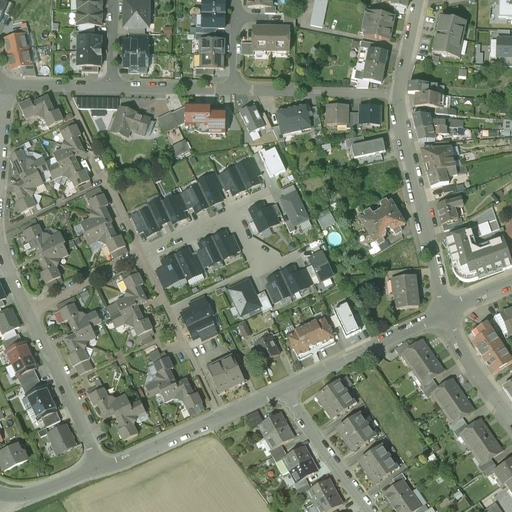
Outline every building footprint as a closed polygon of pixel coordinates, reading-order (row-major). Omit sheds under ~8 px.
[(77,0),(77,12),(101,13),(101,0),(77,0)] [(247,0),(248,9),(265,9),(271,9),(271,0),(247,0)] [(327,0),(314,0),(310,26),(322,29),(327,0)] [(384,0),(387,1),(386,6),(394,8),(404,10),(406,10),(408,0),(384,0)] [(215,2),(203,2),(203,3),(203,16),(224,16),(225,2),(215,2)] [(511,2),(506,2),(499,2),(498,20),(511,20),(511,2)] [(6,7),(3,14),(9,16),(13,6),(8,3),(6,7)] [(129,3),(125,3),(124,16),(148,16),(149,3),(145,3),(129,3)] [(101,13),(77,12),(77,26),(79,27),(95,27),(101,27),(101,13)] [(394,19),(369,14),(364,37),(389,42),(394,19)] [(148,16),(124,16),(124,29),(145,30),(148,30),(148,16)] [(224,16),(203,16),(202,29),(202,30),(214,30),(224,30),(224,16)] [(295,16),(283,16),(283,30),(289,30),(289,31),(295,31),(295,16)] [(449,21),(440,19),(440,20),(443,21),(441,26),(438,28),(435,44),(437,47),(435,53),(433,52),(433,53),(441,55),(441,56),(442,56),(443,58),(445,58),(447,57),(447,56),(458,59),(465,24),(455,22),(454,22),(454,20),(451,19),(450,21),(449,21)] [(27,29),(11,32),(13,39),(24,36),(25,36),(29,35),(27,29)] [(271,29),(253,29),(253,45),(253,53),(271,53),(271,29)] [(283,30),(271,29),(271,53),(289,54),(289,31),(289,30),(283,30)] [(510,32),(498,32),(497,59),(511,59),(511,41),(509,41),(510,32)] [(13,39),(4,41),(7,56),(28,52),(25,36),(24,36),(13,39)] [(89,39),(78,39),(78,40),(78,53),(101,53),(101,39),(89,39)] [(129,42),(124,42),(124,56),(148,56),(148,42),(147,42),(129,42)] [(214,42),(200,42),(200,56),(224,56),(224,42),(214,42)] [(375,45),(361,43),(360,48),(369,50),(374,51),(375,45)] [(253,45),(241,45),(241,57),(253,57),(253,53),(253,45)] [(374,51),(369,50),(366,66),(384,70),(387,54),(374,51)] [(28,52),(7,56),(11,71),(20,69),(31,66),(28,52)] [(101,53),(78,53),(77,68),(82,68),(98,68),(100,68),(101,53)] [(148,56),(124,56),(123,69),(129,69),(147,69),(148,56)] [(224,56),(200,56),(199,70),(199,71),(213,71),(223,71),(224,56)] [(31,66),(20,69),(22,78),(36,78),(33,65),(31,66)] [(384,70),(366,66),(363,81),(362,82),(369,83),(381,85),(384,70)] [(363,81),(357,83),(356,90),(368,90),(369,83),(362,82),(363,81)] [(428,86),(409,84),(408,94),(416,95),(427,96),(428,91),(428,86)] [(427,96),(416,95),(415,108),(435,109),(443,110),(443,109),(444,97),(427,96)] [(118,100),(73,99),(78,110),(118,111),(118,100)] [(42,101),(32,105),(30,102),(19,107),(26,122),(34,118),(39,120),(46,101),(42,101)] [(50,103),(46,101),(39,120),(44,121),(45,121),(49,130),(63,123),(58,112),(54,114),(50,103)] [(210,108),(186,107),(186,108),(172,115),(178,129),(186,125),(186,130),(208,130),(208,136),(225,136),(225,113),(210,113),(210,108)] [(348,107),(328,107),(327,126),(337,127),(337,125),(347,125),(347,127),(348,115),(348,107)] [(297,114),(289,115),(289,112),(277,114),(280,128),(282,136),(283,136),(282,134),(300,130),(300,132),(311,130),(306,108),(296,110),(297,114)] [(317,108),(311,109),(313,121),(319,120),(317,108)] [(380,108),(360,108),(360,116),(360,127),(361,127),(361,126),(370,126),(370,127),(380,128),(380,108)] [(247,110),(239,114),(250,137),(265,130),(255,109),(248,112),(247,110)] [(135,115),(120,110),(111,134),(127,139),(130,131),(145,136),(150,121),(135,116),(135,115)] [(171,114),(157,121),(164,136),(178,129),(172,115),(171,114)] [(428,117),(412,117),(415,130),(432,129),(430,125),(428,117)] [(67,131),(61,134),(65,141),(64,142),(62,147),(81,153),(82,150),(80,145),(83,143),(75,127),(72,128),(67,131)] [(280,128),(272,130),(279,144),(284,143),(283,136),(282,136),(280,128)] [(432,129),(415,130),(418,143),(435,142),(433,136),(432,129)] [(363,138),(345,142),(347,149),(351,148),(364,145),(363,138)] [(190,152),(185,142),(168,150),(173,160),(190,152)] [(364,145),(351,148),(354,161),(385,154),(383,142),(364,145)] [(24,146),(14,151),(16,155),(21,152),(22,153),(27,151),(24,146)] [(81,153),(62,147),(61,151),(61,152),(53,156),(58,166),(69,161),(80,157),(81,153)] [(436,151),(421,152),(424,165),(425,165),(452,158),(450,150),(436,151)] [(258,155),(266,171),(270,180),(285,173),(275,151),(266,155),(264,152),(258,155)] [(16,155),(13,156),(12,161),(20,178),(24,180),(30,162),(26,160),(25,161),(22,153),(21,152),(16,155)] [(254,160),(261,174),(266,171),(258,155),(253,158),(254,160)] [(452,158),(425,165),(427,176),(455,169),(452,158)] [(254,160),(249,163),(257,179),(262,177),(261,174),(254,160)] [(43,161),(35,165),(35,164),(30,162),(24,180),(25,182),(39,176),(48,172),(48,171),(49,171),(48,170),(43,161)] [(69,161),(58,166),(48,170),(49,171),(48,171),(48,172),(53,181),(61,178),(66,180),(72,163),(69,161)] [(76,164),(72,163),(66,180),(71,182),(72,182),(75,190),(80,188),(90,183),(85,172),(81,174),(76,164)] [(257,179),(249,163),(236,169),(246,191),(259,185),(257,179)] [(236,169),(223,175),(230,192),(233,197),(246,191),(236,169)] [(455,169),(427,176),(431,189),(449,185),(446,177),(449,176),(449,178),(457,176),(455,169)] [(216,175),(210,177),(218,193),(224,191),(217,178),(216,175)] [(230,192),(223,175),(217,178),(224,191),(225,194),(230,192)] [(39,176),(25,182),(22,183),(23,183),(17,185),(16,189),(34,196),(36,191),(36,190),(44,186),(39,176)] [(218,193),(210,177),(197,183),(209,209),(222,203),(218,193)] [(360,181),(355,183),(360,192),(364,189),(360,181)] [(186,193),(193,209),(196,215),(209,209),(197,183),(197,184),(198,187),(186,193)] [(281,193),(284,199),(295,194),(292,188),(281,193)] [(34,196),(16,189),(15,192),(20,203),(16,204),(21,215),(31,211),(36,209),(32,200),(33,200),(34,196)] [(188,212),(193,209),(186,193),(180,195),(188,212)] [(284,199),(280,201),(290,221),(285,224),(290,235),(295,232),(293,229),(308,221),(295,194),(284,199)] [(180,195),(175,198),(183,214),(188,212),(180,195)] [(93,201),(88,203),(92,212),(90,216),(108,223),(109,219),(104,209),(108,207),(103,196),(93,201)] [(183,214),(175,198),(162,204),(161,201),(160,201),(172,226),(185,220),(183,214)] [(461,200),(447,204),(446,201),(441,203),(441,205),(436,207),(441,227),(442,226),(458,222),(458,221),(455,210),(463,208),(461,200)] [(148,207),(160,232),(159,228),(170,223),(172,226),(160,201),(148,207)] [(387,201),(380,205),(382,208),(381,209),(381,212),(377,214),(383,223),(398,214),(391,203),(389,204),(387,201)] [(263,206),(249,212),(260,234),(279,225),(276,219),(281,217),(276,207),(265,212),(263,206)] [(136,216),(144,233),(147,238),(160,232),(148,207),(147,207),(149,210),(136,216)] [(491,208),(467,222),(468,223),(467,223),(470,231),(471,231),(473,240),(469,241),(470,243),(472,244),(474,249),(478,251),(484,248),(487,250),(489,249),(487,245),(503,239),(491,208)] [(329,209),(315,215),(321,230),(335,224),(329,209)] [(374,217),(370,211),(364,215),(366,218),(360,221),(367,233),(383,223),(377,214),(374,217)] [(398,214),(383,223),(387,231),(389,229),(391,232),(393,232),(395,236),(401,232),(399,229),(405,226),(398,214)] [(108,223),(90,216),(89,220),(89,221),(80,225),(85,236),(107,226),(108,223)] [(139,235),(144,233),(136,216),(131,219),(139,235)] [(511,219),(503,239),(511,266),(511,219)] [(458,222),(442,226),(444,233),(454,230),(462,226),(460,220),(458,221),(458,222)] [(383,223),(367,233),(374,244),(376,243),(378,246),(384,243),(382,239),(385,237),(386,235),(384,232),(387,231),(383,223)] [(107,226),(85,236),(84,236),(89,247),(97,243),(97,244),(102,246),(108,228),(107,226)] [(34,229),(24,234),(29,244),(32,243),(35,248),(37,253),(41,254),(47,236),(43,235),(42,235),(38,227),(34,229)] [(112,229),(108,228),(102,246),(107,247),(111,255),(116,253),(125,248),(120,238),(117,239),(112,229)] [(484,248),(478,251),(474,249),(472,244),(470,243),(469,241),(473,240),(471,231),(470,231),(461,234),(462,235),(445,240),(453,265),(455,265),(456,268),(452,269),(453,273),(455,276),(458,279),(461,281),(463,282),(466,282),(468,282),(471,282),(511,267),(511,266),(503,239),(487,245),(489,249),(487,250),(484,248)] [(222,262),(235,256),(228,239),(225,233),(212,240),(222,262)] [(52,238),(47,236),(41,254),(43,256),(63,246),(64,247),(65,246),(60,235),(52,239),(52,238)] [(228,239),(235,256),(241,253),(233,237),(228,239)] [(201,252),(209,268),(222,262),(212,240),(199,246),(201,252)] [(32,243),(29,244),(23,247),(26,252),(29,251),(35,248),(32,243)] [(63,246),(43,256),(41,259),(59,266),(60,261),(68,257),(64,247),(63,246)] [(125,248),(116,253),(118,258),(119,258),(128,254),(125,248)] [(200,276),(192,260),(188,251),(175,257),(187,282),(200,276)] [(204,270),(209,268),(201,252),(196,254),(198,257),(204,270)] [(322,255),(309,261),(312,267),(319,283),(319,284),(333,278),(322,255)] [(186,282),(187,282),(175,257),(162,264),(165,269),(172,286),(185,280),(186,282)] [(198,257),(192,260),(200,276),(205,273),(204,270),(198,257)] [(59,266),(41,259),(40,263),(45,273),(41,275),(46,286),(61,279),(57,271),(57,270),(59,266)] [(319,283),(312,267),(306,269),(306,270),(314,286),(319,283)] [(291,297),(308,289),(301,273),(297,275),(294,268),(280,275),(291,297)] [(135,269),(125,274),(126,275),(121,277),(124,282),(138,275),(135,269)] [(172,286),(165,269),(155,274),(163,290),(172,286)] [(314,286),(306,270),(301,273),(308,289),(314,286)] [(408,270),(387,273),(388,281),(392,281),(392,280),(409,278),(408,270)] [(138,275),(124,282),(128,291),(127,291),(125,295),(143,302),(144,298),(139,288),(143,286),(138,275)] [(267,281),(270,287),(278,303),(291,297),(280,275),(267,281)] [(409,278),(392,280),(392,281),(394,296),(395,296),(397,311),(419,308),(415,277),(409,278)] [(61,279),(46,286),(49,291),(58,287),(58,286),(63,284),(61,279)] [(241,318),(260,308),(248,282),(228,292),(241,318)] [(278,303),(270,287),(265,289),(272,306),(278,303)] [(109,305),(123,297),(122,294),(107,302),(109,305)] [(143,302),(125,295),(124,299),(124,300),(106,309),(110,319),(120,315),(121,315),(132,309),(132,310),(142,305),(143,302)] [(191,311),(207,303),(204,298),(188,305),(191,311)] [(71,300),(56,307),(59,313),(73,306),(71,300)] [(207,303),(191,311),(181,315),(187,328),(213,316),(207,303)] [(348,305),(333,312),(346,339),(361,332),(353,317),(348,305)] [(77,314),(73,306),(59,313),(54,315),(59,325),(64,323),(68,322),(73,332),(76,333),(83,315),(78,314),(77,314)] [(132,309),(121,315),(120,315),(110,319),(116,330),(124,326),(124,327),(129,328),(135,311),(132,310),(132,309)] [(511,309),(501,314),(507,330),(511,328),(511,309)] [(11,311),(0,315),(0,329),(3,336),(14,331),(19,328),(11,311)] [(139,312),(135,311),(129,328),(133,330),(134,330),(138,338),(143,336),(152,331),(147,321),(144,322),(139,312)] [(87,317),(83,315),(76,333),(79,334),(91,329),(101,325),(101,324),(102,324),(101,322),(100,323),(96,314),(87,318),(87,317)] [(359,314),(353,317),(361,332),(366,330),(359,314)] [(501,314),(494,317),(494,318),(499,327),(504,337),(509,335),(507,330),(501,314)] [(335,328),(339,326),(334,315),(330,317),(335,328)] [(199,339),(216,331),(209,318),(213,316),(187,328),(193,341),(199,339)] [(327,317),(323,319),(324,321),(328,329),(332,327),(327,317)] [(494,318),(486,323),(492,331),(499,327),(494,318)] [(316,323),(295,333),(295,335),(288,338),(299,362),(335,344),(335,343),(334,344),(328,329),(324,321),(316,325),(316,323)] [(250,337),(244,323),(237,326),(244,340),(250,337)] [(511,361),(492,331),(486,323),(477,329),(477,330),(471,333),(476,340),(471,343),(482,358),(494,375),(511,362),(511,361)] [(91,329),(79,334),(69,339),(68,342),(86,349),(88,344),(87,343),(96,339),(91,329)] [(14,331),(3,336),(6,342),(17,337),(14,331)] [(218,336),(216,331),(199,339),(202,344),(218,336)] [(268,335),(255,341),(257,345),(254,346),(262,363),(263,364),(279,356),(270,338),(268,335)] [(23,345),(19,336),(17,337),(6,342),(2,344),(7,353),(23,345)] [(410,349),(403,355),(403,356),(408,362),(406,363),(412,371),(432,357),(425,347),(426,347),(422,341),(410,349)] [(86,349),(68,342),(67,346),(72,356),(68,358),(73,369),(75,368),(88,362),(84,353),(85,353),(86,349)] [(406,342),(394,350),(400,358),(403,356),(403,355),(410,349),(406,342)] [(7,353),(6,353),(11,366),(30,357),(27,351),(28,351),(27,350),(28,348),(27,347),(25,346),(24,344),(23,345),(7,353)] [(257,351),(250,355),(256,366),(262,363),(257,351)] [(165,354),(155,358),(158,364),(167,359),(165,354)] [(30,357),(11,366),(17,378),(34,371),(36,369),(36,367),(36,366),(35,364),(34,363),(33,362),(33,363),(30,357)] [(432,357),(412,371),(418,379),(420,378),(424,384),(424,385),(432,380),(443,372),(440,367),(439,367),(432,357)] [(232,358),(207,370),(219,395),(244,383),(232,358)] [(158,364),(153,366),(157,375),(156,375),(155,379),(173,386),(174,382),(169,372),(173,370),(168,359),(167,359),(158,364)] [(88,362),(75,368),(77,372),(81,370),(90,366),(88,362)] [(90,366),(81,370),(83,375),(92,371),(90,366)] [(34,371),(17,378),(22,387),(38,380),(34,371)] [(173,386),(155,379),(153,383),(154,384),(145,388),(150,399),(160,394),(172,388),(173,386)] [(413,442),(368,379),(347,394),(354,405),(351,407),(358,417),(359,416),(375,437),(373,439),(380,448),(382,447),(390,458),(413,442)] [(38,380),(22,387),(26,396),(42,389),(38,380)] [(432,380),(424,385),(424,384),(419,388),(423,394),(436,385),(432,380)] [(439,390),(433,394),(433,395),(437,401),(436,402),(442,410),(462,397),(455,387),(456,386),(452,381),(439,390)] [(331,387),(325,391),(325,392),(319,396),(318,402),(329,417),(335,418),(341,414),(341,415),(348,410),(347,410),(351,407),(354,405),(347,394),(339,382),(332,388),(331,387)] [(182,383),(172,388),(160,394),(165,404),(173,400),(174,402),(178,403),(185,385),(182,383)] [(511,383),(502,389),(511,403),(511,383)] [(191,392),(188,386),(185,385),(178,403),(182,405),(183,404),(187,412),(198,407),(202,406),(197,395),(193,397),(191,392)] [(436,385),(423,394),(427,399),(433,395),(433,394),(439,390),(436,385)] [(96,388),(87,392),(89,397),(103,390),(101,386),(96,388)] [(42,389),(26,396),(32,409),(51,400),(48,395),(48,394),(48,392),(48,390),(46,390),(46,389),(45,388),(42,389)] [(103,390),(89,397),(94,408),(98,406),(103,416),(106,417),(112,400),(108,398),(107,399),(103,390)] [(125,397),(117,401),(116,401),(112,400),(106,417),(109,418),(118,414),(119,414),(130,408),(125,397)] [(462,397),(442,410),(448,419),(450,418),(454,424),(455,425),(462,420),(474,411),(470,406),(469,406),(462,397)] [(51,400),(32,409),(38,422),(56,413),(57,413),(56,411),(57,409),(56,407),(54,407),(54,406),(53,406),(51,400)] [(130,408),(119,414),(118,414),(118,417),(136,423),(137,419),(137,418),(145,414),(140,403),(130,408)] [(198,407),(187,412),(190,418),(201,413),(198,407)] [(263,423),(256,411),(244,417),(252,431),(258,427),(263,423)] [(56,413),(42,420),(46,429),(60,422),(56,413)] [(263,423),(258,427),(265,439),(286,427),(279,415),(263,423)] [(358,417),(352,420),(352,419),(346,424),(346,425),(340,429),(339,435),(350,450),(356,451),(362,447),(362,448),(368,443),(368,442),(373,439),(375,437),(359,416),(358,417)] [(136,423),(118,417),(116,420),(119,425),(121,430),(118,432),(123,443),(137,436),(133,428),(134,427),(136,423)] [(462,420),(455,425),(454,424),(449,427),(453,433),(466,424),(462,420)] [(469,429),(461,435),(462,436),(466,442),(465,443),(471,451),(490,437),(483,427),(484,427),(481,421),(469,429)] [(466,424),(453,433),(457,439),(462,436),(461,435),(469,429),(466,424)] [(67,426),(47,435),(45,430),(38,433),(41,438),(46,435),(51,446),(51,447),(56,457),(77,447),(67,426)] [(286,427),(265,439),(271,451),(272,452),(281,447),(293,440),(286,427)] [(490,437),(471,451),(477,459),(478,458),(482,465),(483,466),(491,460),(502,452),(498,447),(497,447),(490,437)] [(17,441),(1,448),(3,454),(17,447),(19,446),(17,441)] [(3,454),(0,455),(0,463),(4,472),(27,462),(23,454),(20,453),(17,447),(3,454)] [(281,447),(272,452),(271,451),(269,452),(272,458),(283,452),(281,447)] [(380,448),(375,452),(374,451),(368,456),(369,457),(362,461),(361,466),(372,482),(378,483),(384,478),(385,479),(391,475),(390,474),(397,469),(390,458),(382,447),(380,448)] [(286,457),(282,460),(283,460),(289,472),(310,460),(303,448),(286,457)] [(283,452),(272,458),(276,464),(283,460),(282,460),(286,457),(283,452)] [(511,459),(497,469),(493,472),(494,473),(498,480),(500,478),(505,485),(511,479),(511,459)] [(310,460),(289,472),(296,484),(296,485),(305,480),(317,473),(310,460)] [(491,460),(483,466),(482,465),(478,468),(481,473),(484,472),(494,465),(491,460)] [(494,465),(484,472),(487,477),(494,473),(493,472),(497,469),(494,465)] [(401,475),(392,482),(395,487),(402,483),(406,481),(401,475)] [(305,480),(296,485),(296,484),(293,485),(296,491),(308,485),(305,480)] [(335,493),(328,481),(311,491),(307,493),(308,493),(314,505),(335,493)] [(395,487),(383,495),(391,507),(410,494),(402,483),(395,487)] [(311,491),(308,485),(296,491),(300,498),(308,493),(307,493),(311,491)] [(335,493),(314,505),(317,511),(331,511),(342,506),(335,493)] [(410,494),(391,507),(394,511),(415,511),(420,509),(410,494)]
